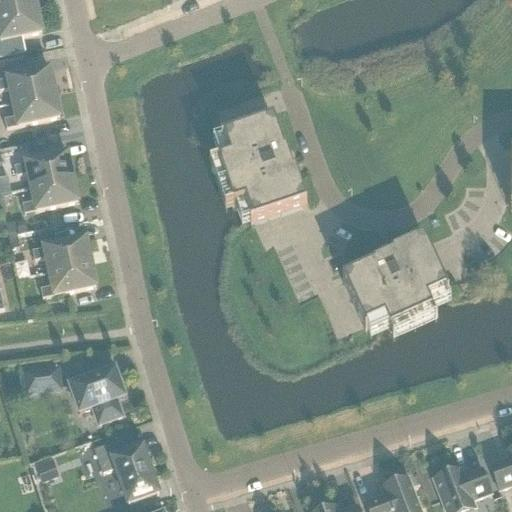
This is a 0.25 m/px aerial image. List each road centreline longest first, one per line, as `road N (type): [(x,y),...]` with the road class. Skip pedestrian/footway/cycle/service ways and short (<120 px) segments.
road 1 (residential): [(252,0),(324,188),(349,216),(386,222),(415,213),(470,139),(511,120)]
road 2 (residential): [(85,63),(143,333),(192,493)]
road 3 (residential): [(192,493),(511,400)]
road 4 (residential): [(85,63),(249,0)]
